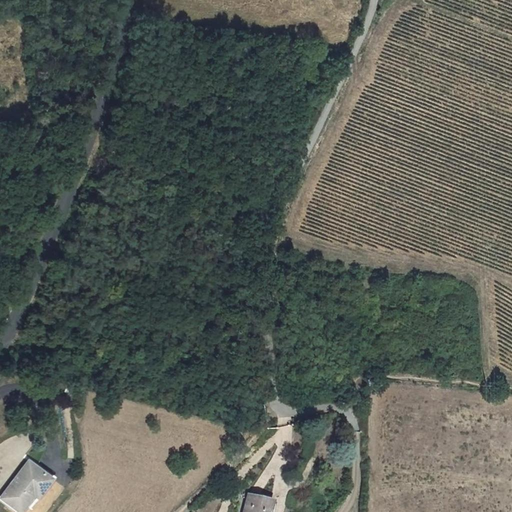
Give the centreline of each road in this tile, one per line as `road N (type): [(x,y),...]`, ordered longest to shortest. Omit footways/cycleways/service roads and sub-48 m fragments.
road 1 (unclassified): [(373,0),(270,246),(263,284),(270,397),(278,412),(330,410),(350,426)]
road 2 (tertiary): [(131,0),(93,125),(0,345)]
